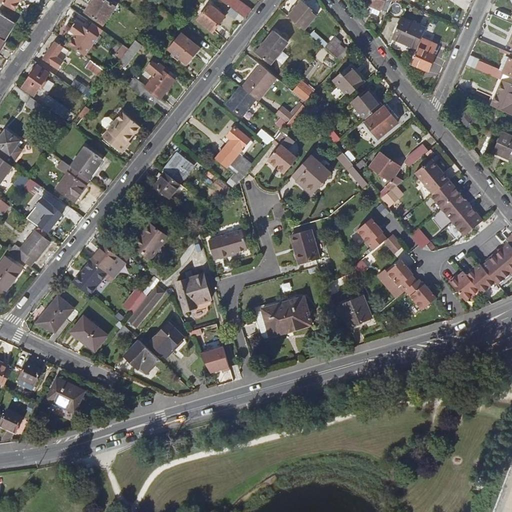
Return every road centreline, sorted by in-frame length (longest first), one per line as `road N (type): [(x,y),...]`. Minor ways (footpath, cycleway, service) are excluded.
road 1 (residential): [(273,0),(7,329)]
road 2 (secondary): [(511,305),(253,392)]
road 3 (secondary): [(253,392),(432,350),(511,321)]
road 4 (secondary): [(0,460),(253,392)]
road 5 (residential): [(248,183),(269,265),(237,279),(229,299),(253,392)]
road 6 (residential): [(510,215),(473,245),(434,261),(458,310)]
road 7 (residential): [(431,119),(483,0)]
road 8 (residential): [(127,377),(7,329)]
road 9 (residential): [(431,119),(510,215)]
